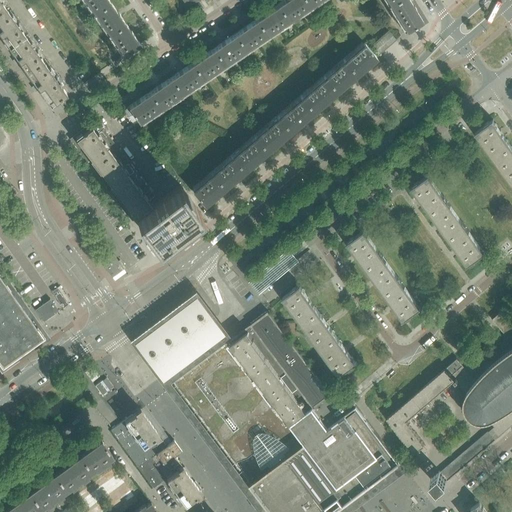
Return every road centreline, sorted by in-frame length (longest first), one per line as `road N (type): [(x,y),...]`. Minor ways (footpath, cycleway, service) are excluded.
road 1 (residential): [(311,238),(400,356),(511,260)]
road 2 (tertiary): [(408,75),(195,258)]
road 3 (residential): [(311,238),(494,84)]
road 4 (residential): [(30,157),(29,203),(100,320)]
road 5 (residential): [(109,314),(40,200),(30,157)]
road 6 (residential): [(170,44),(29,138)]
road 7 (tertiary): [(3,400),(111,331)]
road 8 (tertiary): [(100,320),(3,400)]
road 9 (residential): [(0,485),(99,414)]
